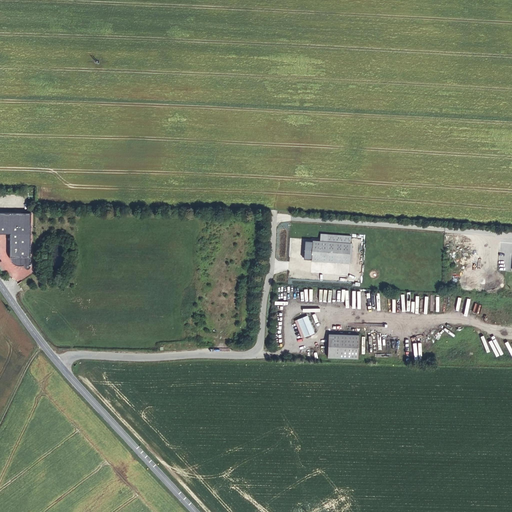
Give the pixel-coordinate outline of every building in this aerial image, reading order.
[(10,269),(11,270),(12,270),(14,271),(16,271),(17,271),(19,272),(20,273),(21,273),(22,273),(23,273),(24,272),(27,218),(0,217),(0,238),(5,239),(4,261),(4,263),(5,264),(6,265),(6,266),(8,268),(10,269)] [(313,260),(349,262),(351,234),(320,232),(320,239),(305,239),(304,258),(313,258),(313,260)] [(308,314),(294,320),(302,338),(316,332),(308,314)] [(227,332),(244,335),(245,327),(228,324),(227,332)] [(359,333),(329,332),(328,356),(358,358),(359,333)] [(414,337),(429,344),(431,340),(415,333),(414,337)]
